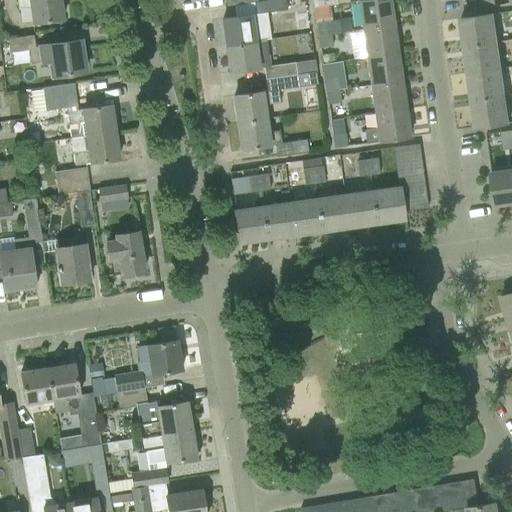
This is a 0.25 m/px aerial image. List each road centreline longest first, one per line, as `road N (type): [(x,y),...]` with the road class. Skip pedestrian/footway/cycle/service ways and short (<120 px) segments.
road 1 (unclassified): [(244,506),(509,462)]
road 2 (residential): [(464,252),(427,0)]
road 3 (residential): [(209,293),(439,256)]
road 4 (residential): [(509,462),(446,343),(439,256)]
road 5 (residential): [(244,506),(209,293)]
road 6 (residential): [(0,333),(209,293)]
road 7 (residential): [(184,176),(217,148),(202,30),(169,20)]
road 8 (residential): [(184,176),(140,33)]
